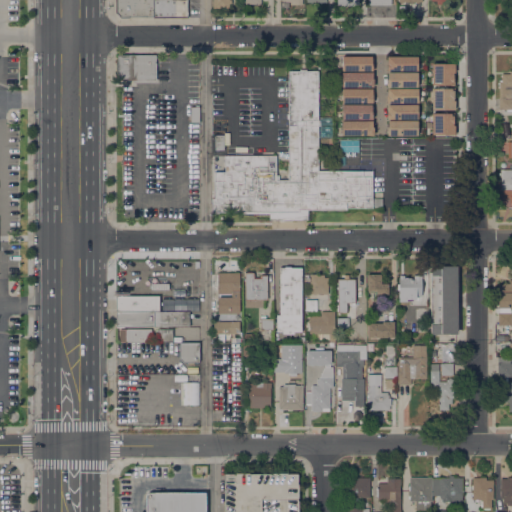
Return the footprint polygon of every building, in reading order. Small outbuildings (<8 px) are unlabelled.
[(187,0),(187,17),(120,16),(116,12),(116,0),(187,0)] [(231,0),(231,3),(229,3),(229,8),(212,8),(212,0),(231,0)] [(117,80),(117,55),(156,55),(156,80),(117,80)] [(342,71),(342,55),(372,55),(372,71),(342,71)] [(387,71),(387,55),(417,55),(417,71),(387,71)] [(432,63),(432,84),(451,84),(451,81),(453,81),(453,74),(452,74),(452,71),(454,71),(454,63),(432,63)] [(372,198),(382,198),(382,207),(372,207),(372,208),(342,208),(342,210),(306,210),(305,219),(269,219),(269,213),(242,213),(242,212),(212,212),(212,198),(214,198),(214,172),(225,172),(225,155),(288,156),(288,118),(286,118),(286,114),(288,114),(288,70),(300,70),(300,68),(306,69),(306,71),(318,71),(318,119),(319,120),(319,125),(318,125),(318,170),(372,170),(372,198)] [(498,81),(501,81),(501,73),(509,73),(509,70),(511,70),(511,111),(506,111),(506,109),(498,109),(498,81)] [(372,71),(372,87),(342,87),(342,71),(372,71)] [(417,71),(417,87),(387,87),(387,71),(417,71)] [(372,87),(372,103),(342,103),(342,87),(372,87)] [(417,87),(417,103),(387,103),(387,87),(417,87)] [(432,109),(432,88),(451,88),(451,90),(453,90),(453,97),(453,100),(454,100),(454,109),(432,109)] [(372,103),(372,119),(342,119),(342,103),(372,103)] [(417,103),(417,119),(387,119),(387,103),(417,103)] [(191,107),(199,107),(199,122),(191,122),(191,107)] [(432,134),(432,113),(451,112),(451,115),(453,115),(453,122),(453,125),(454,125),(454,133),(432,134)] [(372,119),(372,135),(342,135),(342,119),(372,119)] [(417,119),(417,135),(387,135),(387,119),(417,119)] [(223,149),(214,149),(214,134),(223,134),(223,149)] [(499,186),(497,186),(497,182),(499,182),(500,175),(498,175),(498,172),(499,172),(500,162),(510,162),(511,163),(511,203),(510,203),(510,197),(506,197),(506,199),(505,201),(501,201),(499,199),(499,186)] [(457,333),(454,333),(454,334),(447,334),(430,334),(430,265),(457,265),(457,333)] [(301,331),(293,331),(293,334),(282,334),(282,332),(276,332),(276,315),(279,315),(279,267),(284,267),(284,266),(290,266),(290,267),(301,267),(301,331)] [(239,272),(239,313),(217,313),(217,297),(231,297),(231,293),(217,293),(217,272),(239,272)] [(267,299),(262,299),(262,307),(244,307),(244,272),(253,272),(253,274),(254,274),(254,277),(259,277),(259,275),(267,275),(267,299)] [(309,294),(309,280),(310,280),(310,273),(319,273),(319,274),(324,274),(324,277),(328,277),(328,294),(309,294)] [(354,302),(346,302),(346,312),(338,312),(338,310),(336,310),(336,304),(337,304),(337,300),(336,300),(336,299),(337,299),(337,279),(344,279),(344,274),(348,274),(348,279),(354,279),(354,302)] [(380,274),(380,283),(388,283),(388,293),(376,293),(376,291),(367,291),(367,274),(380,274)] [(421,296),(416,296),(416,299),(406,299),(406,301),(398,301),(399,290),(396,290),(396,283),(398,283),(398,277),(399,277),(399,275),(404,275),(404,278),(414,278),(414,275),(421,275),(421,296)] [(511,307),(500,307),(500,308),(498,308),(498,307),(497,307),(497,283),(508,283),(508,279),(511,279),(511,307)] [(116,312),(116,296),(159,296),(159,312),(116,312)] [(316,299),(316,310),(305,310),(305,299),(316,299)] [(414,307),(427,307),(427,319),(426,319),(426,331),(417,331),(417,319),(415,319),(414,307)] [(320,315),(320,311),(334,310),(334,333),(322,333),(322,341),(305,342),(305,333),(309,333),(309,315),(320,315)] [(189,326),(116,326),(116,312),(159,312),(189,312),(189,326)] [(498,312),(511,312),(511,325),(498,325),(498,312)] [(348,317),(348,328),(337,328),(337,318),(348,317)] [(272,318),(272,329),(260,329),(260,318),(272,318)] [(213,333),(213,321),(239,321),(239,333),(213,333)] [(367,337),(367,323),(382,323),(382,321),(394,321),(394,337),(367,337)] [(151,342),(119,342),(119,328),(151,329),(151,342)] [(172,329),(172,342),(157,342),(157,329),(172,329)] [(199,358),(199,362),(183,362),(182,361),(181,363),(178,360),(179,359),(179,358),(179,356),(176,356),(176,351),(179,351),(179,348),(176,348),(176,344),(179,344),(179,343),(198,343),(199,358)] [(247,365),(242,365),(242,344),(254,344),(260,344),(260,356),(243,356),(243,357),(247,357),(247,365)] [(366,344),(366,359),(364,359),(364,366),(361,366),(361,378),(363,378),(363,406),(354,406),(354,399),(340,399),(341,378),(342,378),(342,366),(335,366),(336,349),(336,344),(366,344)] [(426,378),(411,378),(410,384),(397,384),(397,356),(405,357),(405,353),(411,353),(411,350),(412,350),(412,344),(427,345),(426,378)] [(329,411),(321,411),(321,410),(317,410),(317,411),(312,411),(312,410),(311,410),(311,404),(305,404),(305,392),(310,392),(310,386),(311,386),(311,385),(318,385),(318,384),(316,384),(316,379),(318,379),(318,377),(319,377),(324,366),(324,364),(306,364),(306,350),(315,350),(315,347),(323,347),(323,350),(330,350),(330,364),(329,364),(329,366),(332,366),(332,387),(329,387),(329,411)] [(511,381),(511,411),(508,411),(508,401),(504,401),(504,399),(497,399),(497,362),(498,362),(498,357),(510,357),(510,363),(511,363),(511,375),(510,375),(510,376),(504,376),(504,381),(511,381)] [(273,359),(285,358),(285,371),(273,371),(273,359)] [(440,362),(452,362),(453,375),(440,375),(440,362)] [(429,363),(438,363),(439,381),(446,381),(446,378),(448,378),(448,377),(450,377),(450,378),(452,378),(453,397),(451,397),(451,403),(448,403),(448,409),(446,409),(446,410),(440,410),(440,409),(439,409),(438,398),(436,398),(435,386),(432,386),(432,382),(430,382),(429,363)] [(396,366),(396,378),(384,378),(384,376),(383,376),(383,371),(384,371),(384,366),(396,366)] [(183,382),(198,382),(198,404),(183,404),(183,382)] [(248,407),(248,382),(270,382),(270,407),(248,407)] [(292,409),(291,410),(288,410),(287,409),(278,409),(278,386),(283,386),(283,384),(293,384),(293,385),(302,385),(302,409),(292,409)] [(368,384),(381,384),(381,391),(387,391),(387,394),(388,394),(388,397),(390,397),(390,405),(389,405),(389,410),(367,409),(368,384)] [(0,511),(0,463),(9,463),(11,464),(13,465),(15,466),(19,470),(20,473),(20,476),(20,511),(0,511)] [(224,511),(224,473),(298,473),(298,511),(224,511)] [(369,497),(353,497),(353,508),(368,508),(368,511),(344,511),(344,477),(369,477),(369,497)] [(431,477),(431,500),(430,500),(430,509),(416,510),(415,500),(409,501),(409,498),(408,498),(408,495),(409,495),(409,490),(408,490),(408,486),(409,486),(409,477),(431,477)] [(462,477),(462,503),(458,503),(458,504),(452,504),(452,503),(449,503),(449,501),(442,501),(439,495),(433,495),(432,495),(432,477),(433,477),(462,477)] [(493,499),(491,499),(491,508),(489,508),(489,509),(483,509),(483,508),(481,508),(481,506),(480,506),(480,503),(481,503),(481,500),(481,499),(477,499),(477,501),(474,501),(474,499),(472,499),(472,477),(485,477),(485,479),(493,479),(493,499)] [(511,505),(506,505),(506,503),(502,503),(502,497),(500,497),(500,478),(506,478),(506,477),(511,477),(511,505)] [(400,478),(400,484),(399,484),(399,498),(400,498),(400,511),(388,511),(388,504),(385,504),(385,498),(377,498),(377,496),(376,496),(376,490),(377,490),(377,483),(386,483),(386,478),(400,478)] [(146,511),(146,495),(146,494),(147,493),(149,492),(205,492),(204,511),(146,511)]
